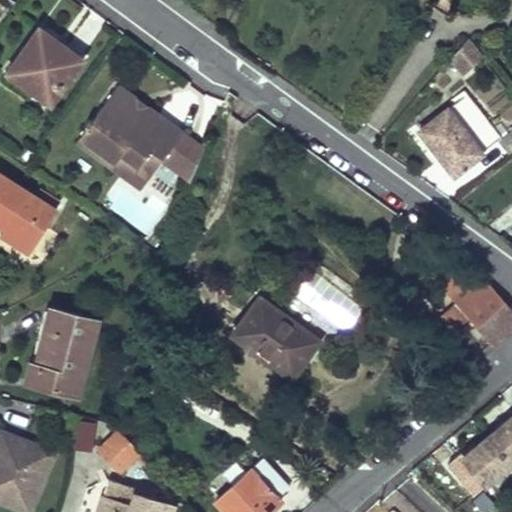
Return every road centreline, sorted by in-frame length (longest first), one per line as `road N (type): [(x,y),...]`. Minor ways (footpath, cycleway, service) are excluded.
road 1 (residential): [(137,0),(511,275)]
road 2 (residential): [(339,511),(511,357)]
